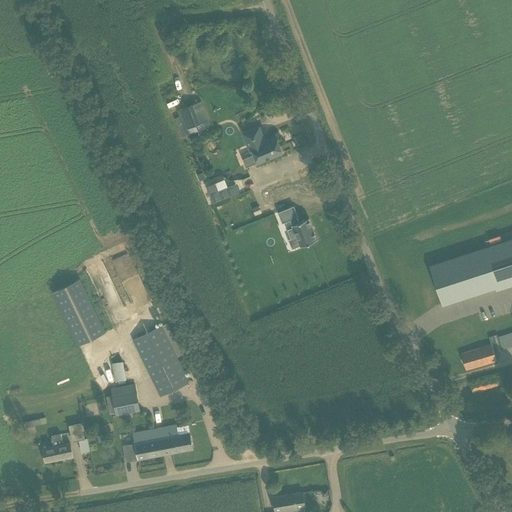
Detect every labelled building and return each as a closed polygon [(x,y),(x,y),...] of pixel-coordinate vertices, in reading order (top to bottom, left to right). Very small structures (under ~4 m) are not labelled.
[(175,118),(182,136),(210,124),(201,103),(178,112),(180,116),(175,118)] [(254,154),(242,159),(246,167),(258,162),(258,163),(273,157),(282,153),(275,136),(265,141),(259,127),(250,131),(242,133),(250,152),(253,151),(254,154)] [(215,183),(206,187),(213,203),(239,192),(235,183),(228,187),(218,190),(215,183)] [(281,190),(261,198),(266,210),(286,202),(281,190)] [(257,206),(251,208),(254,215),(260,213),(257,206)] [(294,206),(278,212),(282,222),(290,219),(293,228),(288,230),(292,238),(297,236),(300,246),(317,239),(308,218),(299,222),(297,216),(298,216),(294,206)] [(511,239),(431,266),(443,303),(496,287),(496,286),(492,272),(511,265),(511,239)] [(52,292),(78,346),(106,332),(80,279),(52,292)] [(132,340),(160,395),(189,381),(167,339),(175,336),(168,322),(161,326),(160,325),(132,340)] [(461,353),(466,370),(497,360),(495,352),(511,345),(511,331),(497,336),(497,334),(489,337),(491,344),(461,353)] [(113,381),(124,378),(120,360),(109,362),(113,381)] [(470,380),(473,392),(505,383),(501,371),(470,380)] [(111,388),(113,395),(108,396),(110,408),(115,407),(116,414),(124,413),(125,418),(133,416),(132,412),(141,410),(136,383),(111,388)] [(79,440),(82,453),(90,451),(87,438),(85,439),(82,422),(69,425),(73,441),(79,440)] [(154,429),(159,455),(193,449),(190,432),(178,434),(176,425),(154,429)] [(123,445),(126,462),(159,455),(154,429),(133,433),(135,443),(123,445)] [(42,448),(45,462),(73,456),(70,442),(63,444),(60,434),(51,436),(53,446),(42,448)] [(305,511),(303,492),(273,497),(275,511),(305,511)]
